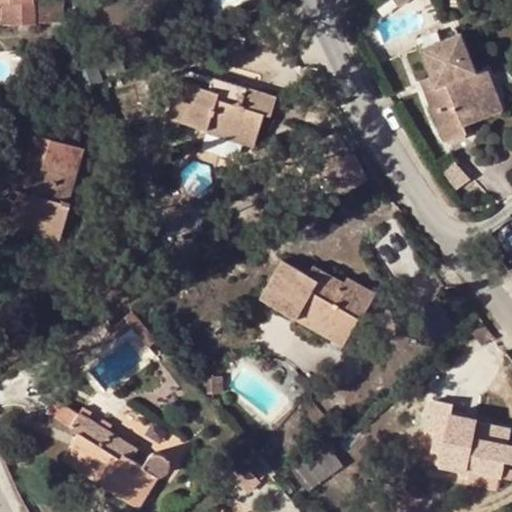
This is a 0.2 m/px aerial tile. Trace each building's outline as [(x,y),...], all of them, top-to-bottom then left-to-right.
[(16,0),(17,23),(25,23),(24,0),(16,0)] [(24,0),(25,23),(49,22),(49,21),(47,0),(24,0)] [(61,0),(47,0),(49,21),(62,21),(61,0)] [(461,34),(420,48),(430,76),(434,85),(428,87),(437,110),(433,112),(444,141),(471,131),(468,123),(465,114),(478,109),(467,76),(475,72),(461,34)] [(468,123),(490,115),(475,72),(467,76),(478,109),(465,114),(468,123)] [(420,80),(433,112),(437,110),(428,87),(434,85),(430,76),(420,80)] [(212,79),(209,90),(208,92),(219,96),(220,91),(244,98),(246,91),(212,79)] [(209,90),(180,80),(167,118),(207,131),(210,123),(245,135),(252,116),(264,121),(266,121),(274,95),(248,86),(246,91),(244,98),(220,91),(219,96),(208,92),(209,90)] [(242,142),(254,146),(264,121),(252,116),(245,135),(210,123),(207,131),(242,142)] [(207,131),(201,149),(224,157),(229,157),(232,157),(237,155),(239,152),(242,142),(207,131)] [(48,161),(28,156),(18,190),(24,191),(21,199),(16,198),(11,216),(0,212),(0,232),(27,239),(29,232),(31,222),(59,231),(67,201),(62,199),(70,168),(78,170),(83,172),(86,158),(51,148),(48,161)] [(353,154),(322,172),(334,195),(366,178),(353,154)] [(456,163),(441,175),(454,190),(469,178),(456,163)] [(29,232),(61,243),(72,202),(70,201),(78,170),(70,168),(62,199),(67,201),(59,231),(31,222),(29,232)] [(24,191),(18,190),(16,198),(21,199),(24,191)] [(308,273),(283,259),(260,298),(296,319),(300,313),(335,334),(346,313),(358,320),(359,321),(373,296),(346,280),(345,283),(341,290),(319,277),(316,281),(307,276),(308,273)] [(313,264),(308,273),(307,276),(316,281),(319,277),(341,290),(345,283),(313,264)] [(110,329),(116,337),(132,327),(149,345),(155,339),(132,311),(110,329)] [(296,319),(342,346),(358,320),(346,313),(335,334),(300,313),(296,319)] [(494,336),(484,323),(471,332),(482,346),(494,336)] [(212,377),(212,393),(222,393),(221,377),(212,377)] [(452,404),(434,399),(428,429),(434,431),(445,433),(440,462),(470,468),(470,463),(502,471),(501,478),(511,480),(511,469),(503,467),(505,460),(511,461),(511,446),(508,445),(511,427),(479,421),(479,419),(450,413),(452,404)] [(72,427),(71,428),(79,432),(62,461),(72,467),(76,461),(106,480),(103,486),(138,508),(157,476),(162,475),(166,474),(168,472),(169,471),(170,465),(168,459),(164,456),(162,454),(157,454),(153,455),(149,456),(146,460),(145,465),(133,458),(124,454),(128,448),(108,435),(111,430),(80,410),(78,412),(62,403),(55,416),(72,427)] [(124,454),(133,458),(139,447),(111,430),(108,435),(128,448),(124,454)] [(445,433),(434,431),(427,466),(468,475),(469,471),(501,478),(502,471),(470,463),(470,468),(440,462),(445,433)] [(322,449),(294,470),(308,490),(338,470),(322,449)] [(76,461),(72,467),(103,486),(106,480),(76,461)] [(242,463),(229,474),(249,494),(261,482),(242,463)]
